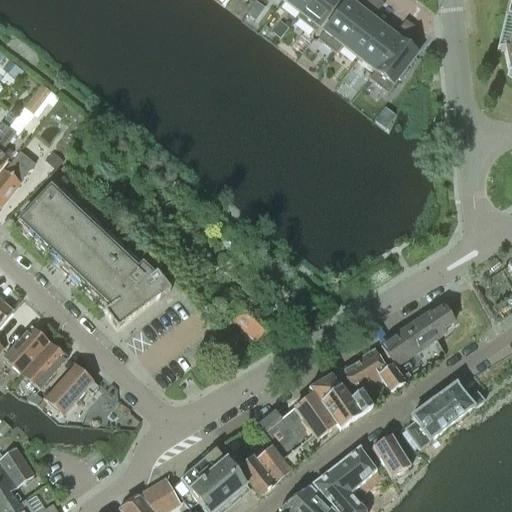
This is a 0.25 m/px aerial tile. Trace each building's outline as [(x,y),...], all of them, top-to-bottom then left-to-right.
[(284,0),(282,3),(299,16),(311,0),(284,0)] [(311,0),(299,16),(296,20),(315,34),(340,0),(311,0)] [(375,0),(367,0),(363,5),(369,10),(377,1),(375,0)] [(511,0),(507,0),(508,0),(496,54),(497,55),(503,53),(508,76),(507,76),(506,77),(511,81),(511,0)] [(377,1),(369,10),(375,15),(383,5),(377,1)] [(347,2),(317,42),(335,56),(341,48),(365,17),(347,2)] [(365,17),(341,48),(357,61),(382,30),(365,17)] [(405,22),(397,32),(403,36),(411,27),(405,22)] [(411,27),(403,36),(410,41),(417,32),(411,27)] [(382,30),(357,61),(374,74),(399,42),(382,30)] [(374,74),(368,81),(386,96),(397,81),(399,83),(407,73),(405,72),(417,56),(399,42),(374,74)] [(11,116),(4,124),(9,128),(16,120),(11,116)] [(0,142),(8,132),(7,131),(2,127),(0,128),(0,142)] [(8,132),(0,142),(0,171),(6,163),(0,157),(0,155),(15,137),(8,132)] [(0,210),(34,168),(19,155),(0,179),(0,210)] [(53,187),(16,227),(50,260),(61,269),(68,275),(77,285),(105,310),(107,313),(103,316),(116,334),(159,300),(159,301),(169,293),(155,275),(151,278),(53,187)] [(235,294),(219,311),(253,344),(270,327),(250,307),(235,294)] [(0,326),(11,314),(0,303),(0,326)] [(440,307),(402,331),(415,351),(444,332),(442,329),(453,322),(442,305),(440,306),(440,307)] [(20,377),(48,346),(31,330),(3,362),(20,377)] [(392,366),(393,366),(415,351),(402,331),(379,346),(392,366)] [(20,377),(30,386),(38,394),(66,362),(48,346),(20,377)] [(392,368),(387,371),(373,350),(361,358),(376,382),(380,380),(390,392),(404,384),(392,368)] [(350,396),(376,382),(361,358),(335,374),(350,396)] [(86,392),(91,397),(98,390),(74,367),(42,402),(55,414),(59,419),(74,404),(86,392)] [(358,417),(349,403),(330,377),(309,391),(339,431),(358,417)] [(475,395),(466,402),(454,386),(409,419),(413,424),(403,430),(418,451),(428,444),(427,443),(472,411),(472,412),(482,405),(475,395)] [(349,403),(358,417),(370,407),(360,395),(349,403)] [(276,413),(258,427),(284,460),(313,436),(316,440),(334,426),(311,396),(281,419),(276,413)] [(390,437),(370,448),(389,479),(408,468),(390,437)] [(262,495),(290,470),(272,448),(256,460),(253,457),(245,464),(240,458),(232,463),(239,472),(240,471),(262,495)] [(364,511),(365,511),(350,494),(375,472),(357,449),(311,484),(335,511),(364,511)] [(217,451),(181,480),(207,511),(213,511),(246,486),(217,451)] [(0,481),(2,481),(6,488),(11,495),(33,480),(15,452),(3,461),(1,458),(0,458),(0,481)] [(165,481),(117,511),(167,511),(181,504),(165,481)] [(329,511),(318,501),(320,500),(307,487),(278,511),(329,511)] [(10,497),(11,495),(6,488),(2,491),(0,489),(0,511),(12,511),(18,508),(18,507),(16,505),(15,505),(10,497)] [(18,493),(11,498),(18,507),(25,502),(18,493)]
